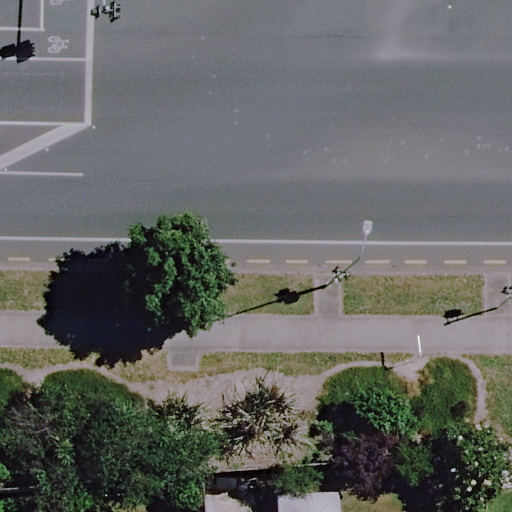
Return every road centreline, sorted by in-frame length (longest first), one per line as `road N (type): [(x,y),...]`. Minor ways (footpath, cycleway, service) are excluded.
road 1 (secondary): [(392,142),(0,149)]
road 2 (tertiary): [(392,142),(390,0)]
road 3 (secondary): [(511,135),(392,142)]
